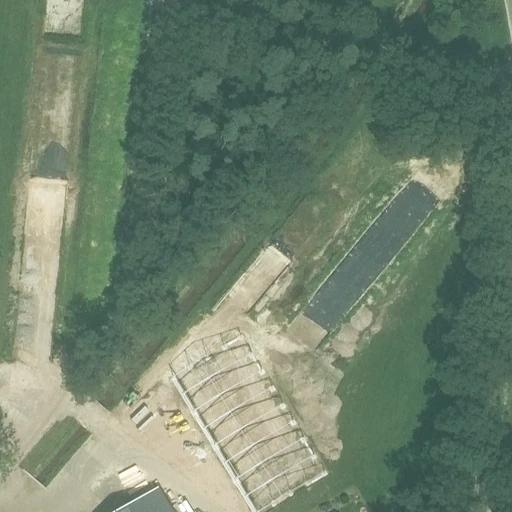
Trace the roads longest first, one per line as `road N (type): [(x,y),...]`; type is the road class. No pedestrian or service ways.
road 1 (track): [(0,477),(105,344),(131,297),(142,246),(159,0)]
road 2 (unclassified): [(511,80),(254,29),(181,0)]
road 3 (unclassified): [(480,511),(511,279)]
